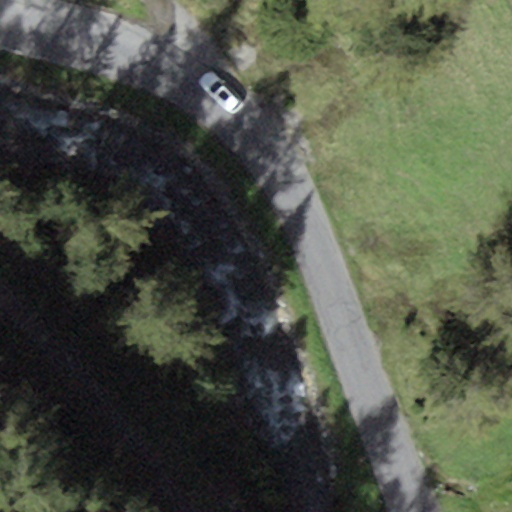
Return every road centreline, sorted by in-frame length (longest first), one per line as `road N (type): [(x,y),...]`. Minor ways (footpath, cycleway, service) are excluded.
road 1 (tertiary): [(0,24),(98,46),(199,84),(239,121),(272,171),(415,511)]
road 2 (track): [(0,317),(129,480),(211,511)]
